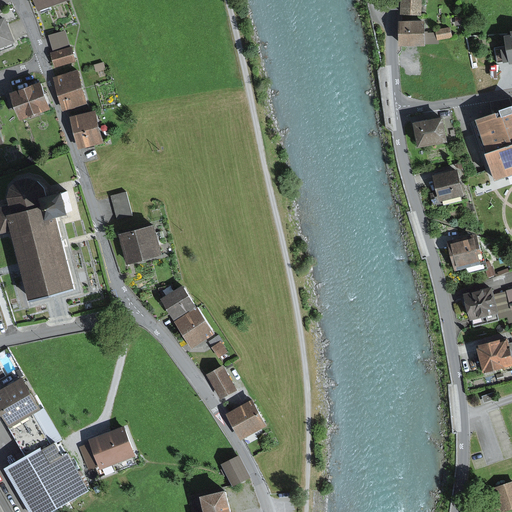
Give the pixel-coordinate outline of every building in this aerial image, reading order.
[(71,0),(34,0),(39,15),(73,5),(71,0)] [(426,23),(399,23),(399,45),(427,45),(426,23)] [(6,26),(0,28),(0,56),(15,51),(6,26)] [(73,51),(52,56),(57,78),(78,72),(73,51)] [(84,84),(60,91),(66,112),(90,106),(84,84)] [(41,90),(13,98),(20,124),(48,116),(41,90)] [(450,113),(418,121),(425,147),(456,139),(450,113)] [(511,113),(482,123),(500,181),(511,176),(511,113)] [(97,116),(75,121),(81,151),(103,147),(97,116)] [(456,166),(432,172),(440,202),(464,196),(456,166)] [(13,208),(0,211),(0,220),(3,232),(16,229),(35,300),(72,290),(54,226),(50,207),(45,192),(38,185),(30,183),(20,185),(14,191),(11,201),(13,208)] [(126,194),(113,197),(118,217),(130,215),(126,194)] [(67,203),(50,207),(54,226),(72,221),(67,203)] [(161,225),(123,234),(132,268),(170,258),(161,225)] [(477,240),(452,245),(459,272),(485,266),(477,240)] [(185,289),(164,302),(179,327),(200,314),(185,289)] [(491,294),(468,299),(472,321),(495,316),(491,294)] [(201,315),(179,328),(194,352),(215,339),(201,315)] [(511,343),(511,338),(483,344),(490,374),(511,368),(511,343)] [(20,366),(0,377),(0,400),(16,428),(46,410),(20,366)] [(225,367),(212,374),(228,401),(240,394),(225,367)] [(256,403),(234,414),(246,439),(268,429),(256,403)] [(46,410),(16,428),(32,456),(62,439),(63,438),(46,410)] [(126,427),(94,440),(107,473),(140,459),(126,427)] [(62,439),(32,456),(11,468),(37,511),(60,511),(94,492),(62,439)] [(241,454),(222,463),(233,485),(251,476),(241,454)] [(511,483),(497,489),(504,511),(509,511),(511,511),(511,483)] [(227,487),(202,493),(206,511),(238,511),(233,511),(227,487)]
